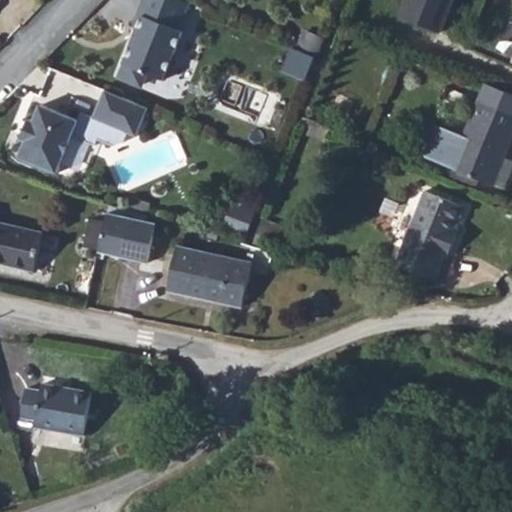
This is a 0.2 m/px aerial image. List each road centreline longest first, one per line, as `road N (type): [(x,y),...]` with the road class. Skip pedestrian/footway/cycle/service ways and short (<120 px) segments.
road 1 (unclassified): [(241,355),(288,360),(395,320),(492,318),(511,310)]
road 2 (unclassified): [(241,355),(228,407),(203,440),(149,474),(50,511)]
road 3 (unclassified): [(0,310),(241,355)]
